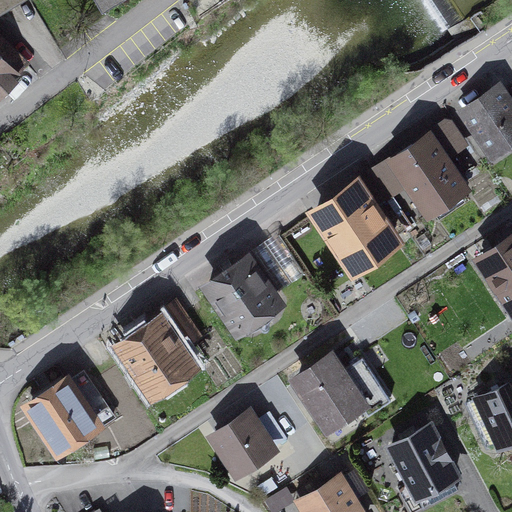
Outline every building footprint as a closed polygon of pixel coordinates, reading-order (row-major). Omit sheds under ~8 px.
[(0,0),(0,10),(17,0),(0,0)] [(0,88),(26,63),(0,36),(0,88)] [(511,106),(498,86),(464,109),(492,151),(511,137),(511,106)] [(461,142),(447,121),(369,174),(384,196),(409,179),(429,208),(461,186),(441,156),(461,142)] [(356,183),(317,209),(353,264),(393,237),(372,206),(384,198),(369,176),(357,184),(356,183)] [(278,236),(255,251),(279,287),(302,271),(278,236)] [(511,301),(511,236),(482,256),(511,301)] [(247,257),(209,282),(237,324),(275,299),(247,257)] [(159,316),(121,342),(152,388),(190,362),(159,316)] [(198,332),(190,319),(176,329),(185,342),(198,332)] [(359,400),(368,413),(390,398),(362,355),(341,369),(332,355),(297,378),(326,422),(359,400)] [(66,379),(30,404),(58,445),(94,420),(97,425),(113,414),(85,373),(69,383),(66,379)] [(511,380),(479,396),(501,442),(511,436),(511,380)] [(247,411),(214,433),(237,467),(285,436),(269,411),(254,421),(247,411)] [(455,472),(429,423),(391,443),(410,479),(397,485),(411,511),(457,487),(450,474),(455,472)] [(361,511),(339,475),(300,499),(308,511),(361,511)]
